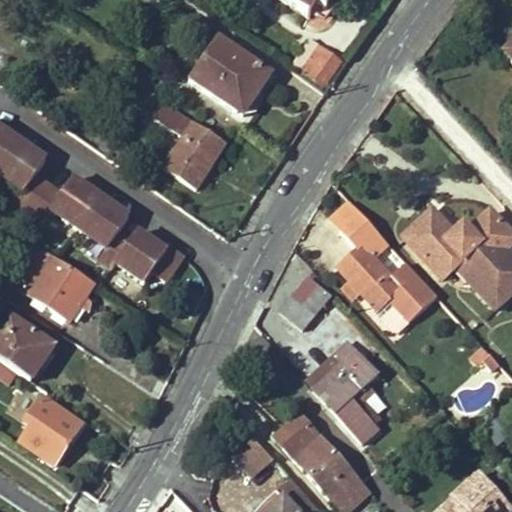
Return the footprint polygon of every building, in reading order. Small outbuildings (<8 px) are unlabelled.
[(277,0),(311,22),(317,12),(326,18),(337,0),(277,0)] [(259,96),(272,77),(218,42),(192,82),(239,113),(253,92),(259,96)] [(325,89),(341,63),(320,50),(304,75),(325,89)] [(227,150),(165,109),(155,125),(184,144),(165,173),(198,194),(227,150)] [(167,257),(153,248),(138,238),(132,246),(120,238),(131,222),(74,183),(63,199),(37,181),(47,165),(0,132),(0,182),(23,198),(16,209),(43,228),(50,217),(106,256),(99,266),(111,275),(115,270),(144,290),(152,279),(166,289),(185,261),(171,251),(167,257)] [(108,137),(106,141),(134,159),(136,155),(108,137)] [(134,159),(106,141),(100,151),(128,168),(134,159)] [(340,235),(360,217),(349,205),(330,223),(340,235)] [(458,241),(452,236),(430,212),(402,240),(442,282),(455,269),(462,263),(475,277),(468,284),(495,311),(511,294),(511,258),(505,251),(511,244),(511,237),(488,213),(467,233),(458,241)] [(407,324),(436,299),(360,217),(340,235),(358,254),(338,271),(351,285),(361,296),(377,315),(389,304),(407,324)] [(461,227),(452,236),(458,241),(467,233),(461,227)] [(157,242),(153,248),(167,257),(171,251),(157,242)] [(57,266),(39,254),(16,291),(72,326),(94,290),(57,266)] [(462,263),(455,269),(468,284),(475,277),(462,263)] [(353,303),(361,296),(351,285),(344,292),(353,303)] [(303,333),(331,298),(318,287),(301,308),(292,300),(280,314),(303,333)] [(455,320),(436,299),(407,324),(405,326),(425,348),(455,320)] [(8,322),(0,333),(0,364),(30,385),(52,351),(8,322)] [(341,367),(313,392),(361,448),(377,434),(374,430),(351,403),(367,389),(378,379),(348,345),(333,358),(341,367)] [(305,384),(313,392),(341,367),(333,358),(305,384)] [(351,403),(374,430),(380,424),(362,403),(372,394),(367,389),(351,403)] [(20,448),(54,470),(80,430),(40,404),(24,428),(30,432),(20,448)] [(274,441),(283,451),(307,429),(298,419),(274,441)] [(307,429),(283,451),(339,511),(352,511),(368,498),(307,429)] [(251,480),(273,460),(256,442),(235,461),(251,480)] [(511,511),(480,476),(454,499),(464,511),(465,511),(511,511)] [(318,511),(291,481),(277,495),(283,502),(274,511),(272,511),(318,511)] [(283,502),(277,495),(267,504),(274,511),(283,502)] [(454,499),(439,511),(465,511),(464,511),(454,499)]
